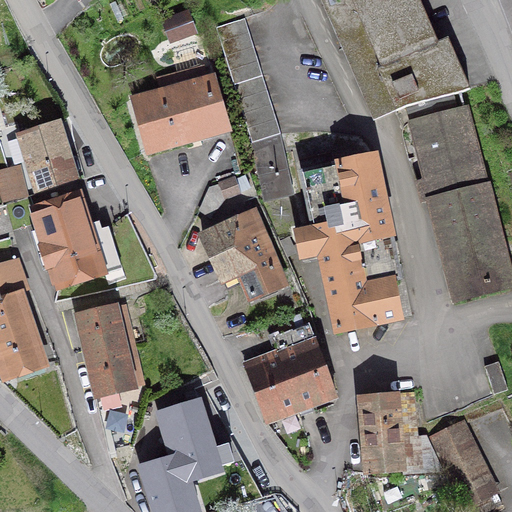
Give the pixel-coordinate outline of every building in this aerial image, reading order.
[(447,39),(437,43),(375,68),(347,0),(320,0),(373,121),(401,108),(453,93),(469,89),(447,39)] [(347,0),(375,68),(437,43),(418,0),(347,0)] [(167,21),(174,39),(192,33),(186,14),(167,21)] [(216,27),(252,142),(279,136),(278,134),(280,133),(244,18),(216,27)] [(132,98),(147,153),(230,130),(215,76),(179,85),(176,74),(158,79),(161,90),(132,98)] [(423,202),(431,202),(486,187),(465,106),(456,108),(453,93),(401,108),(424,180),(417,182),(423,202)] [(57,125),(21,137),(36,188),(72,177),(57,125)] [(252,142),(265,200),(292,194),(279,136),(252,142)] [(321,253),(336,330),(399,317),(390,280),(398,278),(374,158),(352,162),(350,151),(333,154),(335,166),(302,173),(313,230),(295,233),(301,257),(321,253)] [(0,172),(0,195),(2,201),(22,196),(15,168),(0,172)] [(209,187),(200,209),(211,217),(226,196),(239,192),(234,178),(221,182),(209,187)] [(51,189),(55,200),(32,208),(57,289),(105,274),(103,267),(119,262),(108,227),(91,233),(89,225),(93,223),(79,180),(51,189)] [(511,286),(486,187),(431,202),(457,300),(511,286)] [(238,274),(250,301),(285,286),(253,212),(202,235),(223,281),(238,274)] [(16,259),(0,263),(0,294),(1,298),(20,292),(27,290),(16,259)] [(0,298),(0,364),(5,380),(45,367),(20,292),(1,298),(0,298)] [(76,314),(96,398),(135,389),(129,367),(138,365),(133,345),(125,347),(115,305),(76,314)] [(245,365),(265,421),(335,396),(308,324),(273,338),(279,353),(245,365)] [(498,361),(484,366),(494,394),(508,390),(498,361)] [(361,397),(367,472),(421,468),(420,451),(401,452),(396,394),(361,397)] [(173,463),(178,461),(188,481),(220,471),(198,401),(164,413),(168,426),(162,428),(167,443),(172,441),(176,453),(170,454),(173,463)] [(461,422),(432,437),(450,475),(480,461),(461,422)] [(197,511),(188,481),(178,461),(173,463),(163,466),(164,470),(151,475),(150,470),(143,472),(155,511),(197,511)] [(480,461),(450,475),(466,507),(495,493),(480,461)]
